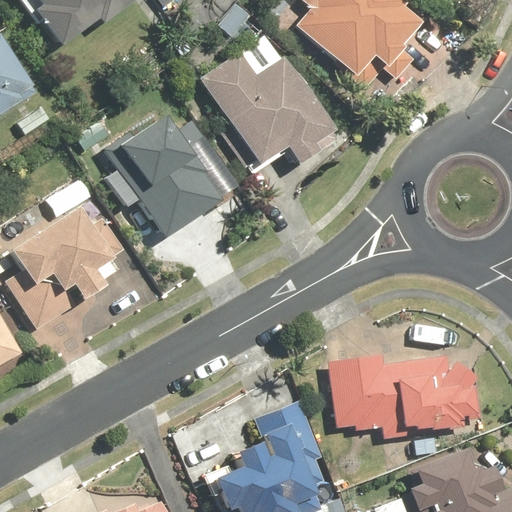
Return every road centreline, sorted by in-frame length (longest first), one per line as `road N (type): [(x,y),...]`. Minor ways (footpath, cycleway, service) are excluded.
road 1 (residential): [(0,459),(408,233)]
road 2 (residential): [(408,233),(397,188),(417,147),(459,126),(504,137)]
